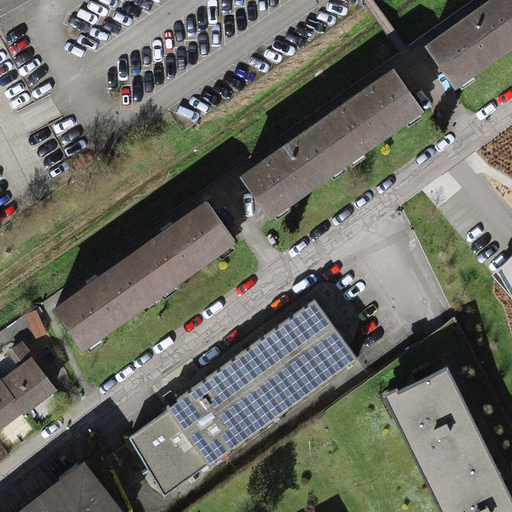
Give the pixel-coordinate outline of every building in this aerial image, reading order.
[(511,0),(486,0),(424,42),(455,88),(511,49),(511,0)] [(393,68),(239,176),(270,219),(423,112),(393,68)] [(206,201),(50,307),(80,351),(236,244),(206,201)] [(511,256),(496,273),(511,301),(511,256)] [(313,301),(128,436),(165,497),(355,359),(313,301)] [(7,353),(17,366),(31,356),(32,355),(22,341),(7,353)] [(0,430),(22,414),(23,416),(57,390),(31,356),(17,366),(1,379),(0,377),(0,430)] [(511,511),(511,499),(447,367),(398,391),(397,389),(383,395),(440,511),(511,511)] [(122,511),(82,460),(14,511),(122,511)]
